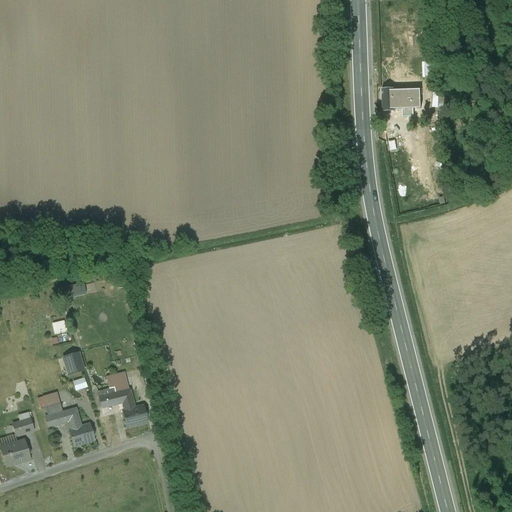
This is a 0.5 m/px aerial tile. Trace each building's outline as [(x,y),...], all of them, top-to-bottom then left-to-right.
[(394,92),(394,90),(388,90),(382,90),(383,113),(395,113),(395,112),(395,110),(394,104),(394,101),(394,97),(394,92)] [(394,92),(394,97),(394,101),(394,104),(395,110),(402,110),(402,118),(414,118),(414,110),(421,109),(420,91),(394,92)] [(67,297),(87,293),(85,284),(65,287),(67,297)] [(53,323),(55,335),(68,332),(65,321),(53,323)] [(79,354),(64,359),(69,376),(84,371),(79,354)] [(124,373),(111,377),(115,389),(119,388),(121,393),(129,391),(124,373)] [(111,377),(105,378),(108,390),(115,389),(111,377)] [(74,381),(77,391),(88,388),(86,378),(74,381)] [(108,390),(97,393),(98,399),(121,393),(119,388),(115,389),(108,390)] [(121,393),(98,399),(101,409),(122,404),(124,412),(134,409),(129,391),(121,393)] [(60,404),(45,408),(48,418),(62,414),(60,404)] [(122,404),(101,409),(103,417),(122,413),(122,412),(124,412),(122,404)] [(124,412),(122,412),(122,413),(126,429),(147,423),(143,407),(134,409),(124,412)] [(48,418),(45,419),(48,429),(65,424),(66,428),(70,427),(71,431),(80,428),(75,410),(62,414),(48,418)] [(28,414),(19,417),(21,423),(30,421),(28,414)] [(21,423),(12,426),(15,436),(33,431),(30,421),(21,423)] [(71,431),(67,432),(69,432),(73,448),(94,442),(90,425),(80,428),(71,431)] [(25,442),(13,445),(13,447),(1,450),(0,449),(0,448),(0,449),(5,468),(30,460),(25,442)]
